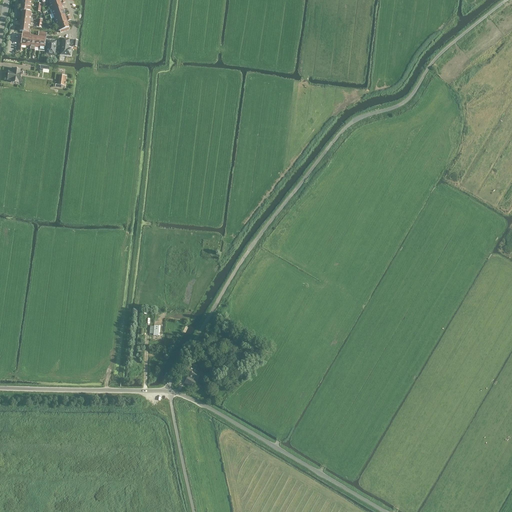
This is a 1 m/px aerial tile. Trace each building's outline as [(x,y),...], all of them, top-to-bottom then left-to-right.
[(69,28),(67,24),(57,27),(58,32),(60,31),(61,33),(69,30),(69,28)] [(29,33),(30,28),(20,26),(20,32),(23,32),(22,34),(30,35),(31,33),(29,33)] [(21,46),(26,47),(27,36),(22,35),(22,38),(19,38),(18,51),(20,52),(21,46)] [(71,57),(72,49),(69,48),(70,40),(63,39),(61,55),(71,57)] [(55,56),(56,41),(50,41),(50,42),(47,41),(46,55),(55,56)] [(22,70),(14,69),(13,72),(9,72),(7,80),(12,81),(12,83),(18,84),(18,82),(21,82),(22,70)] [(55,85),(55,88),(61,89),(62,86),(65,86),(67,76),(62,76),(60,85),(55,85)] [(195,387),(198,382),(197,381),(201,374),(195,371),(197,367),(191,363),(184,375),(189,378),(186,384),(189,385),(188,387),(191,388),(193,386),(195,387)]
